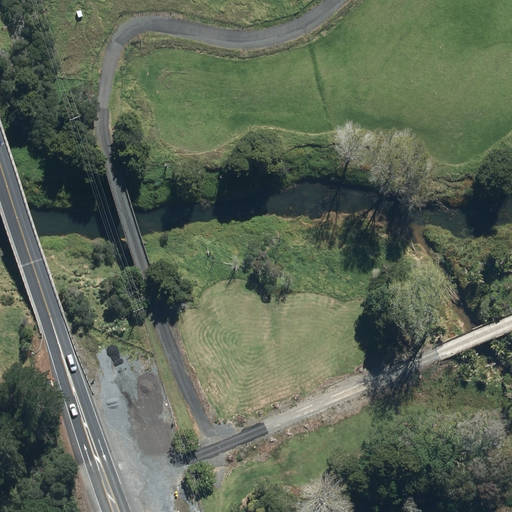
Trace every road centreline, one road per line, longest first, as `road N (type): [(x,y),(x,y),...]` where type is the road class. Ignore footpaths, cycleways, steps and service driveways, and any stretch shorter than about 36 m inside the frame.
road 1 (track): [(205,451),(112,172),(103,116),(108,70),(119,42),(136,28),(264,37),(305,25),(337,0)]
road 2 (track): [(107,491),(511,320)]
road 3 (trunk): [(0,163),(115,511)]
